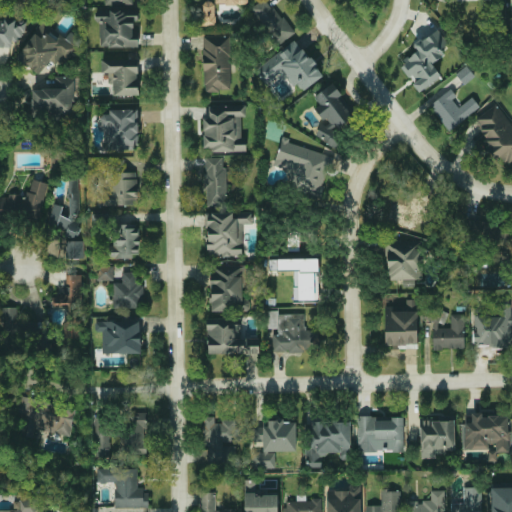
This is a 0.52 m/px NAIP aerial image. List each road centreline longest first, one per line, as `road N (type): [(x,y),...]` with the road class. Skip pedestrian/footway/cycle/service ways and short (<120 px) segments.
road 1 (residential): [(180,511),(172,0)]
road 2 (residential): [(511,379),(98,388)]
road 3 (residential): [(511,192),(450,169),(312,0)]
road 4 (residential): [(356,384),(358,184),(405,122)]
